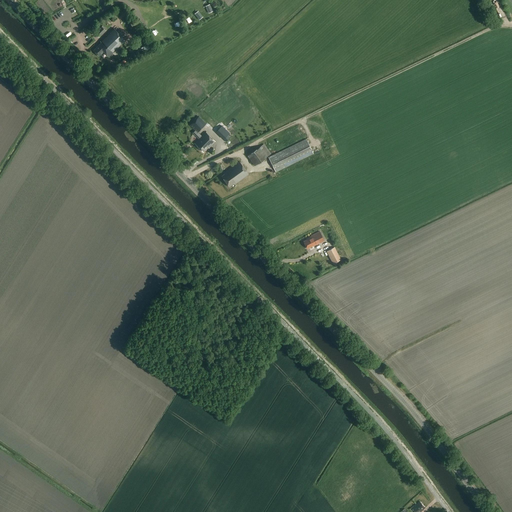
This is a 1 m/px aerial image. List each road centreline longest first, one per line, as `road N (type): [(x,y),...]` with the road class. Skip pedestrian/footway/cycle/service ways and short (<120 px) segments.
road 1 (tertiary): [(488,511),(396,393),(9,0)]
road 2 (unclassified): [(448,511),(382,425),(0,34)]
road 3 (track): [(184,178),(511,23)]
